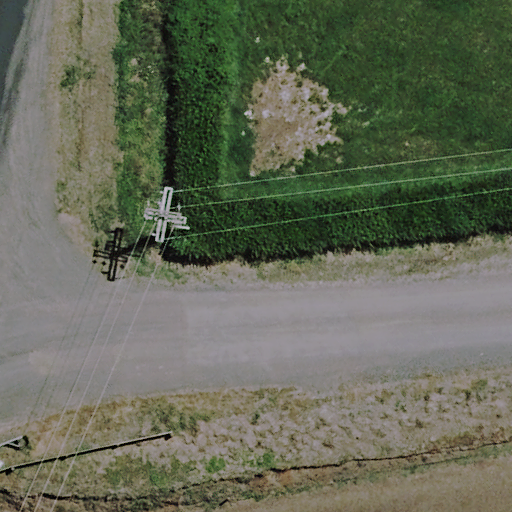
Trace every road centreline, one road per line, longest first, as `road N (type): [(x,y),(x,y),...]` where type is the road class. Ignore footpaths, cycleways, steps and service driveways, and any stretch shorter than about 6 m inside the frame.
road 1 (unclassified): [(511,319),(0,388)]
road 2 (unclassified): [(45,0),(0,162)]
